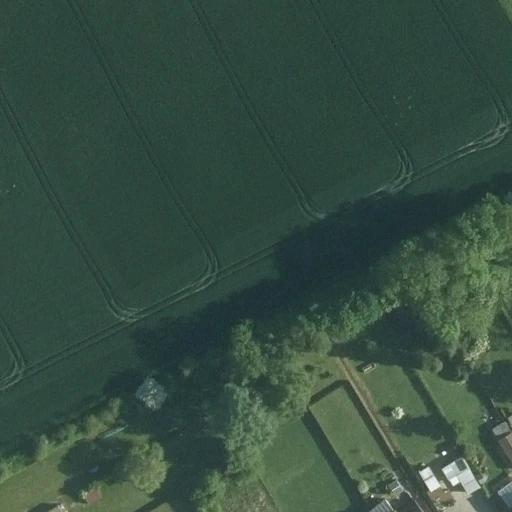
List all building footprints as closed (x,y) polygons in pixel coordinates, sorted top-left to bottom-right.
[(397,312),(404,331),(420,326),(413,306),(397,312)] [(504,420),(491,428),(497,438),(496,439),(511,464),(511,431),(511,430),(504,420)] [(467,494),(480,487),(461,455),(440,467),(447,479),(448,478),(450,481),(457,477),(467,494)] [(393,496),(403,490),(392,471),(382,477),(393,496)] [(511,511),(511,478),(500,487),(511,502),(505,508),(506,511),(511,511)] [(96,486),(80,494),(87,505),(102,497),(96,486)] [(386,511),(423,511),(413,499),(396,511),(393,507),(386,511)] [(156,511),(178,511),(179,511),(173,501),(156,511)]
